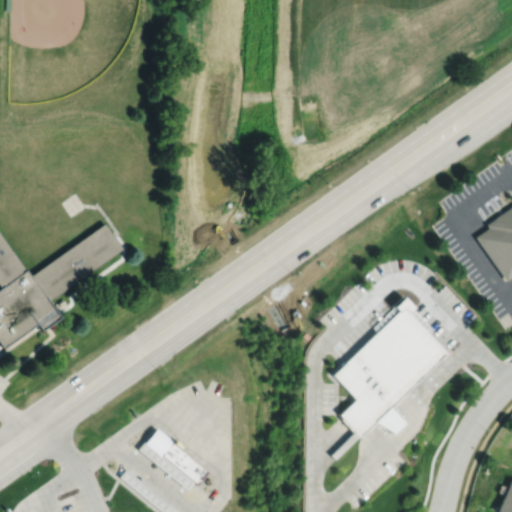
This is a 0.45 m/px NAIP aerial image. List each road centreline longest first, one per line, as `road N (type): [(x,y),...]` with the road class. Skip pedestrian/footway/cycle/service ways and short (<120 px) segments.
road 1 (trunk): [(511,84),(0,450)]
road 2 (residential): [(439,511),(463,438),(511,376)]
